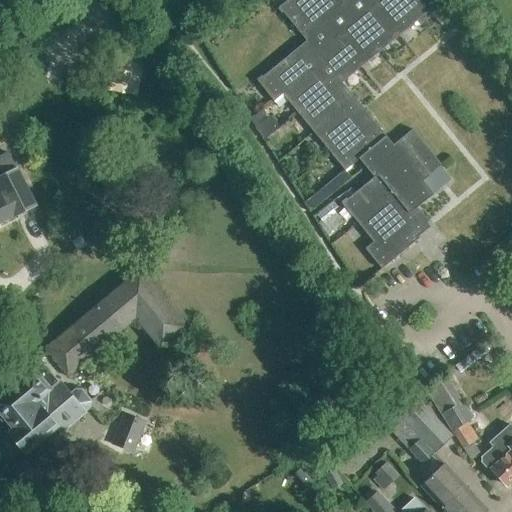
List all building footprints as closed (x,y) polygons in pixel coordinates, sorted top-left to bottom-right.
[(0,22),(26,7),(22,0),(0,13),(0,22)] [(282,94),(287,100),(345,170),(359,159),(374,177),(342,203),(373,242),(365,249),(381,269),(419,238),(415,233),(429,221),(417,207),(433,194),(422,181),(442,165),(412,129),(393,145),(342,82),(437,4),(434,0),(287,0),(279,8),(306,41),(257,81),(274,101),(282,94)] [(17,169),(0,177),(0,222),(35,205),(17,169)] [(139,269),(45,348),(54,359),(58,364),(67,375),(135,319),(160,349),(187,327),(139,269)] [(5,382),(0,381),(0,420),(1,421),(7,421),(8,421),(15,429),(10,432),(26,451),(27,450),(33,457),(38,458),(63,437),(60,433),(84,413),(83,413),(90,408),(91,401),(81,390),(75,390),(71,393),(59,380),(57,381),(45,366),(39,366),(33,371),(11,389),(5,382)] [(452,432),(463,448),(471,461),(481,455),(476,447),(479,445),(476,441),(478,439),(467,422),(473,419),(447,379),(426,392),(451,432),(452,432)] [(422,465),(434,454),(453,436),(419,400),(388,429),(422,465)] [(132,451),(143,423),(124,415),(113,443),(132,451)] [(511,425),(510,423),(488,442),(492,447),(480,457),(481,458),(481,462),(486,467),(490,468),(506,487),(511,481),(511,425)] [(373,479),(383,490),(399,475),(386,462),(374,473),(376,476),(373,479)] [(484,511),(487,510),(475,497),(444,464),(420,486),(444,511),(484,511)] [(336,470),(325,476),(332,490),(343,484),(336,470)] [(397,511),(377,491),(376,492),(373,488),(364,496),(367,500),(364,502),(373,511),(397,511)] [(427,511),(426,511),(415,499),(402,511),(403,511),(427,511)] [(343,511),(335,503),(324,511),(343,511)]
